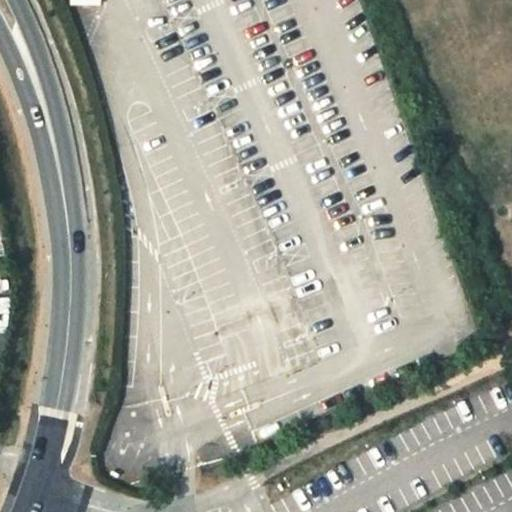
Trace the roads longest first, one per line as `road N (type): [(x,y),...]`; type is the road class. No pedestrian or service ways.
road 1 (primary): [(59,170),(69,264),(65,351),(29,511)]
road 2 (track): [(511,355),(227,490)]
road 3 (primary): [(59,170),(47,64),(19,0)]
road 4 (primary): [(0,34),(59,170)]
